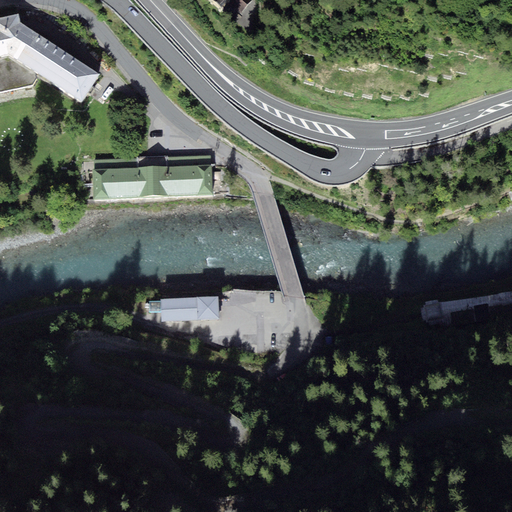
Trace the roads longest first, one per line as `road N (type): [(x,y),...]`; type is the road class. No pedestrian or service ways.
road 1 (unclassified): [(54,0),(87,16),(175,117),(256,175),(294,296),(297,332),(286,365),(265,374),(97,342),(77,349),(85,370),(215,413),(235,428),(236,440),(226,447),(149,416),(38,411),(26,418),(27,429),(128,440),(196,497),(227,507),(324,483),(411,428),(511,418)]
road 2 (unclassified): [(365,132),(362,154),(340,173),(294,159),(230,117),(113,0)]
road 3 (primary): [(365,132),(305,124),(265,108),(199,55),(150,0)]
road 4 (track): [(297,332),(362,330),(420,301),(511,286)]
road 5 (track): [(173,331),(91,306),(0,323)]
road 6 (track): [(511,123),(439,149),(362,154)]
road 7 (primary): [(511,101),(448,124),(365,132)]
